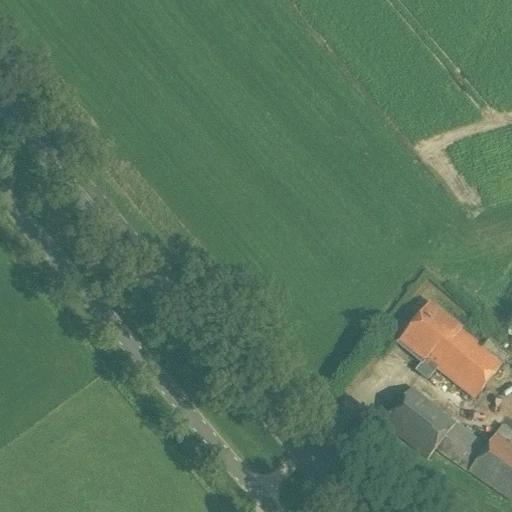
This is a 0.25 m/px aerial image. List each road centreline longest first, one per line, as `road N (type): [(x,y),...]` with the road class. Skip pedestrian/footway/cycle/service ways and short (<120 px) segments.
road 1 (primary): [(309,460),(0,98)]
road 2 (unclassified): [(263,510),(0,200)]
road 3 (unknown): [(297,446),(366,375),(389,375),(452,423),(511,419)]
